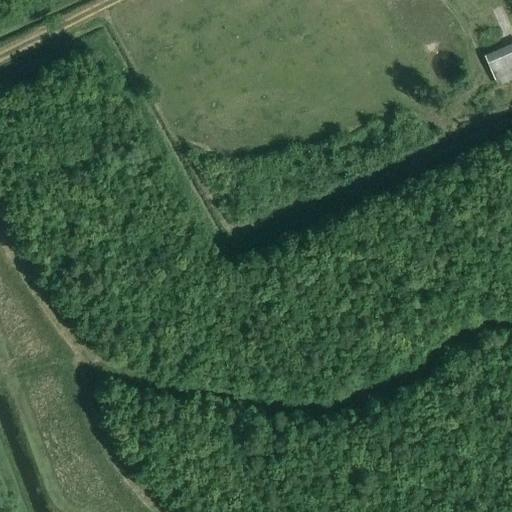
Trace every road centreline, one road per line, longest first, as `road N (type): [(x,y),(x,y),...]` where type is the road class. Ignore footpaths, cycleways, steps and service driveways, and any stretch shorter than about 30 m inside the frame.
road 1 (track): [(511,322),(480,323),(390,382),(341,402),(223,396),(125,376),(77,350)]
road 2 (track): [(77,350),(89,410),(111,458),(158,511)]
road 3 (track): [(0,230),(77,350)]
